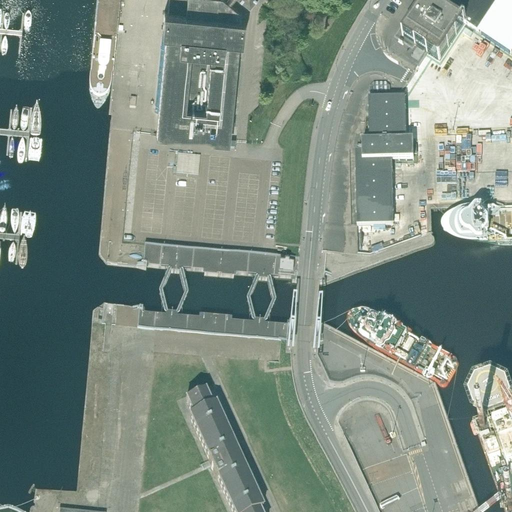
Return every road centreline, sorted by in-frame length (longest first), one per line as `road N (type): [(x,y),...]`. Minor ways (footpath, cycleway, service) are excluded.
road 1 (tertiary): [(366,511),(305,385),(311,237)]
road 2 (unclassified): [(311,237),(322,223),(349,81),(368,69),(405,76)]
road 3 (tertiary): [(311,237),(324,130),(354,46)]
